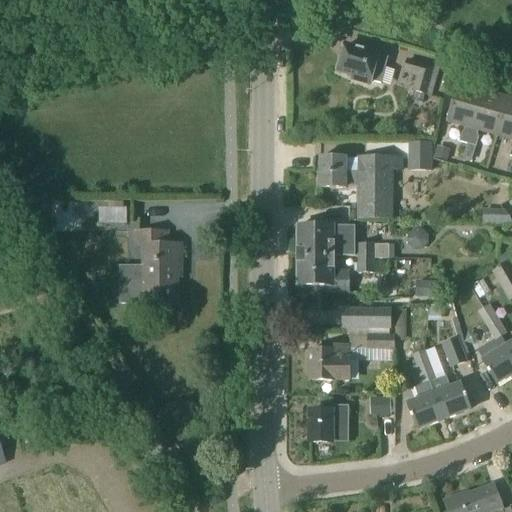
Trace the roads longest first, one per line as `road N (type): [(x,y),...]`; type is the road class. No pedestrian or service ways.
road 1 (secondary): [(263,487),(262,0)]
road 2 (track): [(0,181),(198,511)]
road 3 (residential): [(263,487),(405,473),(452,462),(511,433)]
